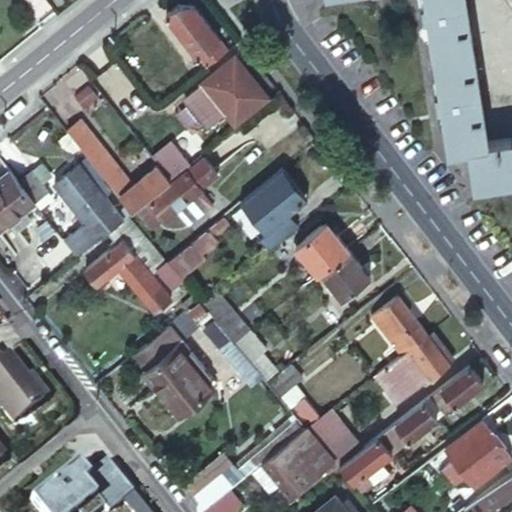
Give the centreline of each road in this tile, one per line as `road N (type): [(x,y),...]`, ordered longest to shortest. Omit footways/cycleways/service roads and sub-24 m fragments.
road 1 (residential): [(272,0),(294,42),(511,328)]
road 2 (residential): [(0,288),(94,410)]
road 3 (secondary): [(115,0),(5,89)]
road 4 (residential): [(94,410),(173,511)]
road 5 (residential): [(94,410),(0,486)]
